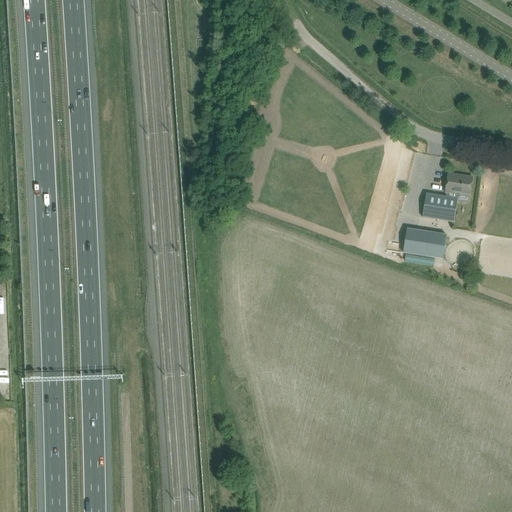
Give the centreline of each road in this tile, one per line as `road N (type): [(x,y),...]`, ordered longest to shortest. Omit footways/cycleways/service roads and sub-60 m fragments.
road 1 (motorway): [(91,511),(69,0)]
road 2 (motorway): [(32,0),(53,511)]
road 3 (unclassified): [(511,151),(418,130),(293,21)]
road 4 (unclassified): [(511,78),(381,0)]
